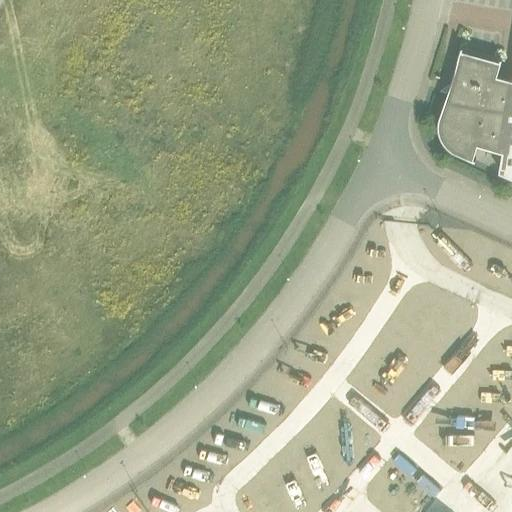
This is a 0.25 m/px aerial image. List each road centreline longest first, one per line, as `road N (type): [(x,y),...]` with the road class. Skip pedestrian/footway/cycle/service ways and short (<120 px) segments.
road 1 (unclassified): [(383,167),(248,354),(168,434),(39,511)]
road 2 (unclassified): [(432,0),(417,74),(383,167)]
road 3 (unclassified): [(511,226),(383,167)]
